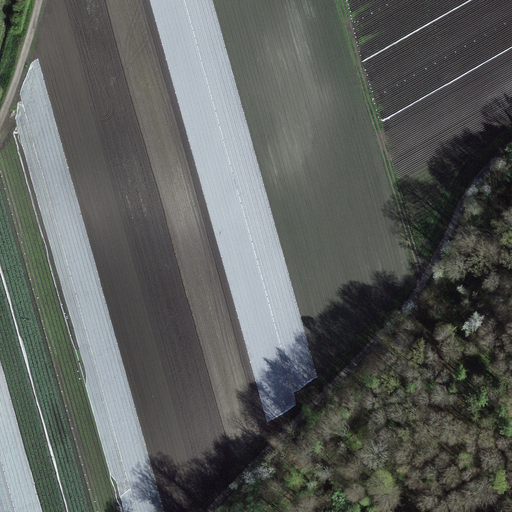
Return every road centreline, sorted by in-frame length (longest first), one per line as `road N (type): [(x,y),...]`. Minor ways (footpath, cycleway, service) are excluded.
road 1 (track): [(199,511),(411,277),(511,182)]
road 2 (track): [(0,121),(40,0)]
